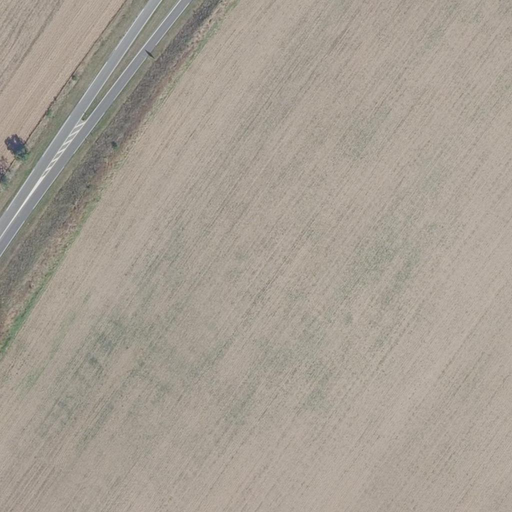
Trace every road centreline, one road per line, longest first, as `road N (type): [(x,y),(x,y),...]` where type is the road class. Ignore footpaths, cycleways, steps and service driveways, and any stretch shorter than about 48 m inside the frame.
road 1 (primary): [(0,241),(187,0)]
road 2 (primary): [(159,0),(52,147),(0,236)]
